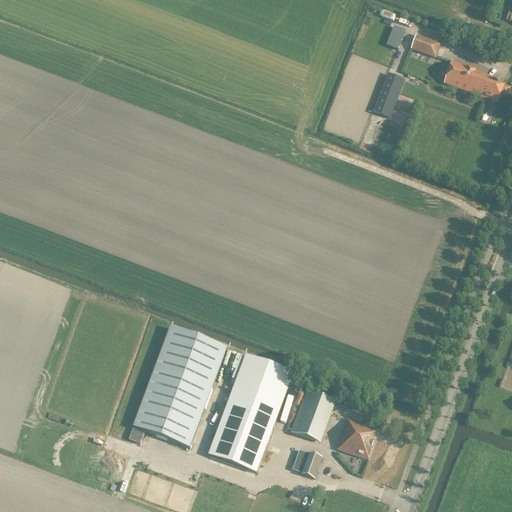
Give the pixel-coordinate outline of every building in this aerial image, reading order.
[(387,46),(398,50),(406,32),(394,27),(387,46)] [(440,44),(416,36),(410,50),(435,58),(440,44)] [(506,96),(509,89),(499,85),(500,81),(452,64),(445,83),(498,103),(501,94),(506,96)] [(403,81),(388,75),(374,112),(389,118),(403,81)] [(476,116),(483,118),(486,107),(479,105),(476,116)] [(227,350),(171,329),(134,428),(190,450),(227,350)] [(293,374),(247,357),(237,382),(236,382),(209,456),(257,474),(284,400),(284,399),(293,374)] [(296,403),(299,404),(290,433),(322,442),(334,400),(305,391),(305,393),(299,392),(296,403)] [(375,439),(378,431),(348,421),(338,450),(369,461),(376,440),(375,439)] [(322,458),(309,453),(302,475),(315,480),(322,458)]
